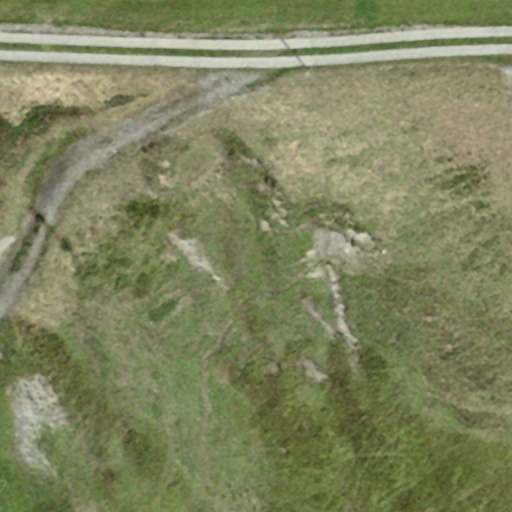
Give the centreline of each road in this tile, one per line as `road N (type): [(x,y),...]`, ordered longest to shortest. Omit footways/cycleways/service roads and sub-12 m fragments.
road 1 (track): [(0,32),(360,40),(511,30)]
road 2 (track): [(0,299),(82,156),(215,87),(360,40)]
